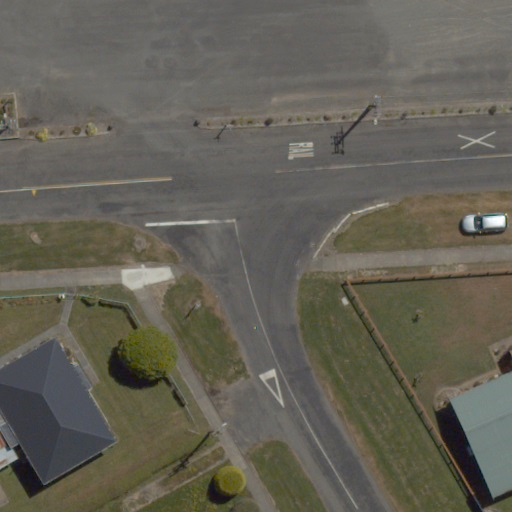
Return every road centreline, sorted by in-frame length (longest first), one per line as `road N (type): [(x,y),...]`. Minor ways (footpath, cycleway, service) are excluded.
road 1 (residential): [(234,175),(234,224),(258,314),(279,368),(361,511)]
road 2 (residential): [(234,175),(511,158)]
road 3 (residential): [(0,192),(234,175)]
